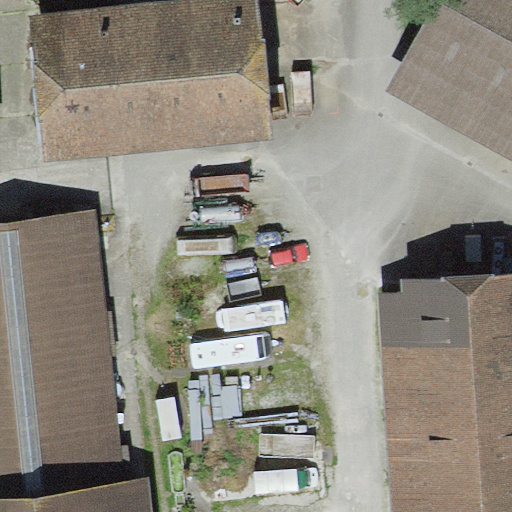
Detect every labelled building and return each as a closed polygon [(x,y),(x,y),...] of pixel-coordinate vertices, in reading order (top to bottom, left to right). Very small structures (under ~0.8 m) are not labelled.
[(252,0),(70,0),(28,3),(39,150),(262,134),(252,0)] [(511,143),(511,0),(427,0),(383,79),(511,143)] [(76,217),(0,225),(0,501),(105,490),(91,358),(118,355),(113,309),(86,311),(76,217)] [(511,511),(511,257),(374,268),(392,511),(511,511)] [(107,511),(105,490),(0,501),(0,511),(107,511)]
